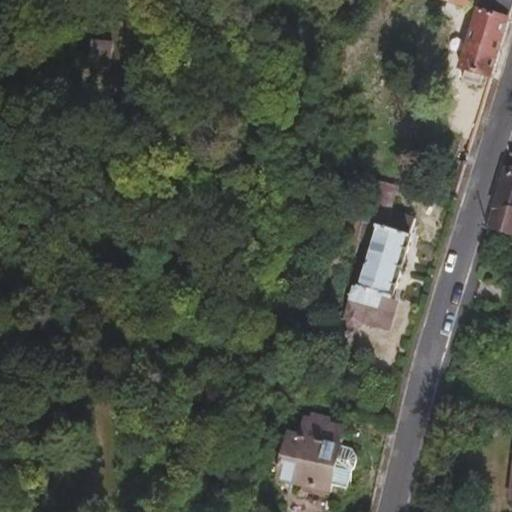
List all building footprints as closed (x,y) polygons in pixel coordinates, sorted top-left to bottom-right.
[(492,77),(511,10),(511,0),(481,0),(461,68),(466,69),(485,75),(492,77)] [(108,63),(109,37),(88,37),(87,62),(108,63)] [(481,87),(485,75),(466,69),(463,81),(481,87)] [(511,206),(511,171),(507,171),(496,207),(511,206)] [(395,300),(413,238),(413,234),(417,220),(392,213),(400,184),(373,176),(356,234),(372,240),(358,286),(354,285),(353,286),(344,317),(346,322),(355,326),(358,324),(361,321),(375,324),(377,316),(384,318),(390,299),(395,300)] [(511,234),(511,206),(496,207),(490,230),(511,234)] [(382,327),(384,318),(377,316),(375,324),(382,327)] [(333,489),(341,453),(345,433),(313,425),(307,423),(305,424),(280,417),(276,436),(290,440),(281,483),(332,495),(333,489)] [(346,428),(314,420),(313,425),(345,433),(346,428)] [(384,451),(388,433),(358,425),(353,442),(384,451)] [(511,447),(499,447),(498,502),(511,502),(511,447)] [(354,471),(357,465),(357,462),(355,457),(341,453),(333,489),(349,492),(350,484),(352,473),(354,471)] [(373,489),(378,471),(357,465),(354,471),(352,473),(350,484),(373,489)]
